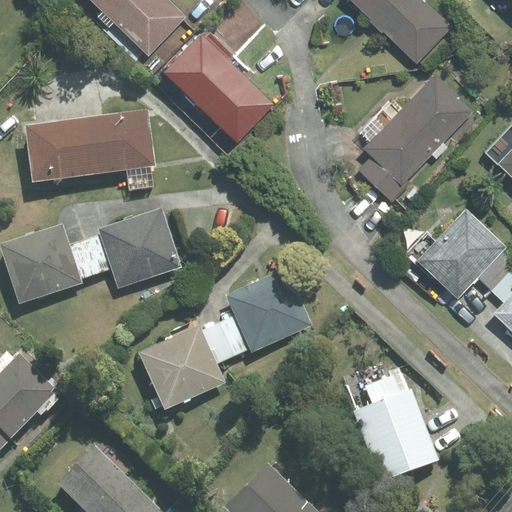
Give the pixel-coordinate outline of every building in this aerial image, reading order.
[(101,0),(151,52),(189,14),(175,0),(101,0)] [(361,0),(419,59),(456,23),(432,0),(361,0)] [(280,98),(207,24),(171,61),(242,135),(280,98)] [(476,107),(438,70),(367,142),(376,151),(362,165),(395,197),(408,184),(404,180),(476,107)] [(38,180),(159,165),(152,109),(31,124),(38,180)] [(511,145),(503,154),(511,163),(511,145)] [(470,201),(422,251),(462,290),(481,271),(508,297),(497,308),(511,321),(511,250),(506,245),(511,240),(470,201)] [(66,221),(4,241),(24,302),(85,283),(84,278),(115,268),(121,287),(184,267),(165,208),(102,228),(104,233),(73,243),(66,221)] [(315,325),(290,268),(229,294),(238,315),(206,329),(203,324),(144,351),(169,408),(228,382),(220,363),(253,348),(255,352),(315,325)] [(23,352),(0,376),(0,452),(61,390),(23,352)] [(443,459),(415,388),(405,392),(398,374),(369,385),(376,403),(359,409),(367,431),(367,445),(382,482),(443,459)] [(166,511),(100,445),(62,481),(92,511),(177,511),(174,509),(171,511),(166,511)] [(320,511),(271,463),(229,505),(235,511),(320,511)]
